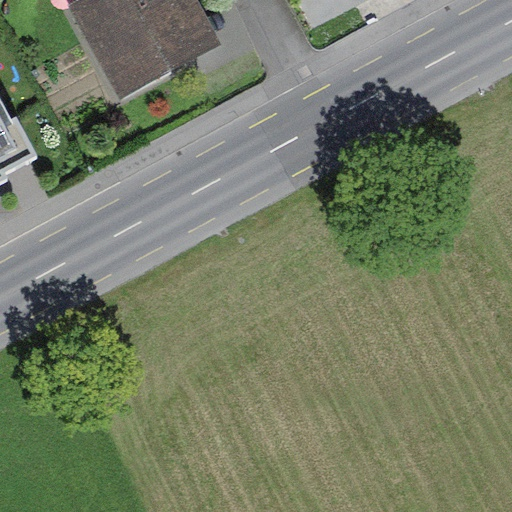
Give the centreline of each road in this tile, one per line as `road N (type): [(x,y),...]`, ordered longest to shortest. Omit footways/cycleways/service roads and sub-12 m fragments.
road 1 (secondary): [(0,293),(511,17)]
road 2 (unknown): [(0,73),(91,244)]
